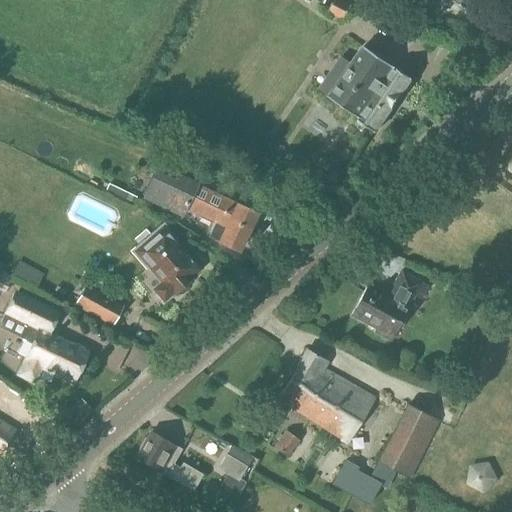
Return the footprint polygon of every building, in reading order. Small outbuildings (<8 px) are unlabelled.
[(343,19),(351,6),(340,0),(333,0),(328,10),(343,19)] [(450,0),(472,11),(477,0),(450,0)] [(352,64),(329,98),(359,119),(358,121),(376,133),(412,79),(395,67),(395,68),(364,47),(352,64)] [(172,184),(154,174),(144,195),(162,204),(162,205),(182,214),(204,225),(208,217),(216,221),(209,237),(219,242),(238,251),(255,215),(238,206),(237,207),(195,188),(196,186),(176,176),(172,184)] [(137,198),(125,192),(122,200),(133,206),(137,198)] [(187,284),(192,280),(191,278),(199,271),(198,270),(178,245),(179,244),(166,229),(136,254),(162,284),(155,290),(154,290),(163,300),(172,294),(173,295),(178,291),(181,291),(186,287),(187,284)] [(13,275),(38,287),(45,275),(20,261),(13,275)] [(420,298),(427,285),(400,271),(394,284),(395,285),(388,299),(366,287),(353,313),(377,326),(375,331),(391,339),(407,308),(403,307),(410,293),(420,298)] [(0,275),(0,289),(6,292),(11,284),(12,282),(0,275)] [(111,325),(121,307),(86,287),(76,305),(111,325)] [(24,339),(33,343),(34,343),(19,373),(19,374),(34,382),(42,368),(72,382),(86,353),(40,330),(40,329),(50,310),(16,294),(5,317),(29,328),(24,339)] [(312,421),(338,379),(323,369),(326,363),(306,350),(277,398),(312,421)] [(347,443),(373,400),(338,379),(312,421),(347,443)] [(81,399),(66,414),(77,425),(92,410),(81,399)] [(331,484),(368,506),(379,488),(380,485),(386,488),(393,474),(394,472),(408,479),(437,422),(407,407),(406,406),(377,461),(378,461),(369,478),(354,470),(351,474),(350,474),(340,468),(334,478),(331,484)] [(0,454),(13,431),(0,423),(0,454)] [(180,468),(172,464),(181,449),(150,432),(136,458),(193,490),(202,475),(183,464),(180,468)] [(286,457),(297,443),(285,434),(274,448),(286,457)] [(238,481),(246,467),(226,455),(218,468),(238,481)] [(487,464),(471,466),(469,481),(482,488),(494,478),(487,464)]
